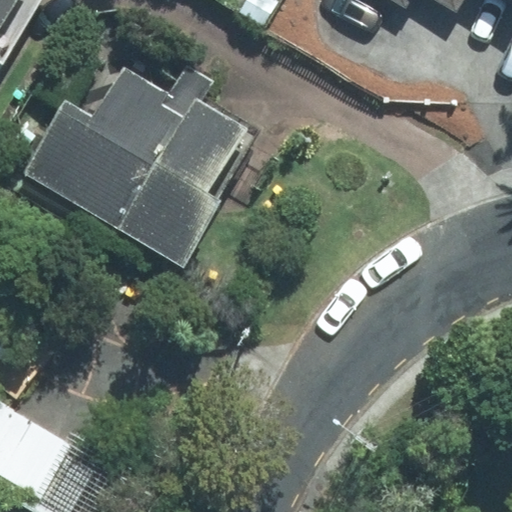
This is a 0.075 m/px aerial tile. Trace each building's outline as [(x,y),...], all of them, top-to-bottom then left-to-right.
[(0,0),(0,90),(17,61),(5,55),(37,0),(0,0)] [(283,0),(239,0),(236,6),(268,26),(283,0)] [(511,0),(386,0),(410,14),(417,0),(432,0),(461,16),(470,0),(501,0),(511,6),(511,0)] [(30,177),(201,279),(242,212),(228,204),(267,140),(212,106),(223,89),(193,70),(176,98),(131,71),(102,121),(75,104),(30,177)] [(0,160),(12,141),(0,133),(0,160)] [(77,511),(113,453),(6,390),(0,399),(0,489),(37,511),(77,511)]
